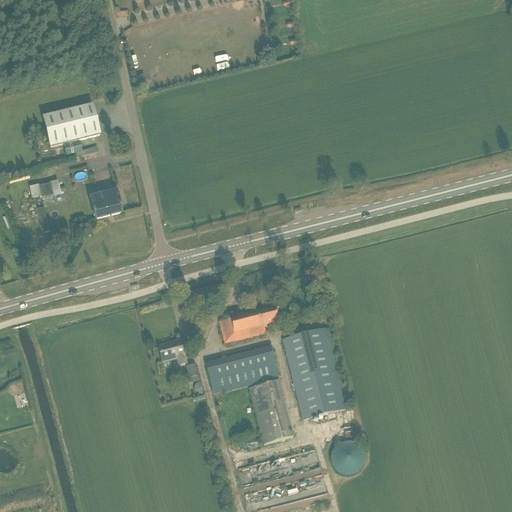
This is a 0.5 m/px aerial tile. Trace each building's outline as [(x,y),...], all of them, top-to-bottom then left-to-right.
[(90,139),(99,136),(92,107),(82,109),(81,108),(42,118),(49,150),(90,139)] [(66,157),(82,153),(80,144),(63,148),(66,157)] [(53,197),(50,185),(39,188),(41,199),(53,197)] [(90,200),(91,203),(93,213),(93,216),(94,215),(95,221),(121,214),(119,209),(120,209),(120,206),(119,207),(114,188),(101,192),(102,197),(90,200)] [(263,327),(268,326),(278,324),(274,308),(229,320),(219,323),(221,333),(224,345),(265,335),(263,327)] [(282,341),(284,351),(297,401),(302,422),(345,411),(335,372),(339,371),(328,329),(324,330),(282,341)] [(158,349),(161,358),(162,363),(169,361),(168,360),(175,359),(175,360),(177,366),(186,364),(184,357),(180,343),(158,349)] [(269,350),(203,367),(210,395),(219,392),(220,395),(276,381),(269,350)] [(194,366),(187,368),(190,379),(196,377),(194,366)] [(293,439),(278,383),(248,391),(263,447),(293,439)] [(22,384),(12,385),(14,394),(23,393),(22,384)] [(331,456),(330,460),(330,464),(331,468),(333,471),(335,473),(338,475),(342,477),(346,478),(351,478),(353,477),(355,476),(358,474),(361,471),(363,469),(364,465),(365,462),(364,458),(364,455),(362,451),(359,448),(356,446),(353,444),(349,444),(345,444),(341,445),(338,447),(335,449),(332,452),(331,456)]
